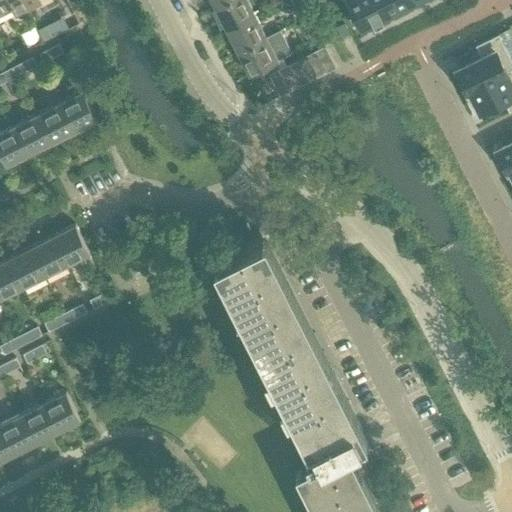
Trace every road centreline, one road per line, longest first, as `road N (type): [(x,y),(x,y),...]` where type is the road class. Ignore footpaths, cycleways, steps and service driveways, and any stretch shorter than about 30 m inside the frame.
road 1 (unclassified): [(511,467),(402,258),(347,206),(262,150)]
road 2 (unclassified): [(82,166),(185,195),(213,194),(238,185),(262,150)]
road 3 (residential): [(511,240),(424,69)]
road 4 (unclassified): [(262,150),(203,85),(158,0)]
